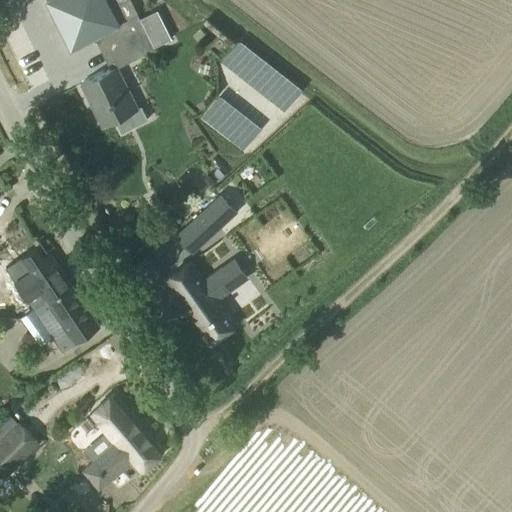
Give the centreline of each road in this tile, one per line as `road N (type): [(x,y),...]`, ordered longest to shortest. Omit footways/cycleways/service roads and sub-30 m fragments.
road 1 (unclassified): [(139,511),(198,437),(151,373),(40,180),(0,93)]
road 2 (track): [(198,437),(511,129)]
